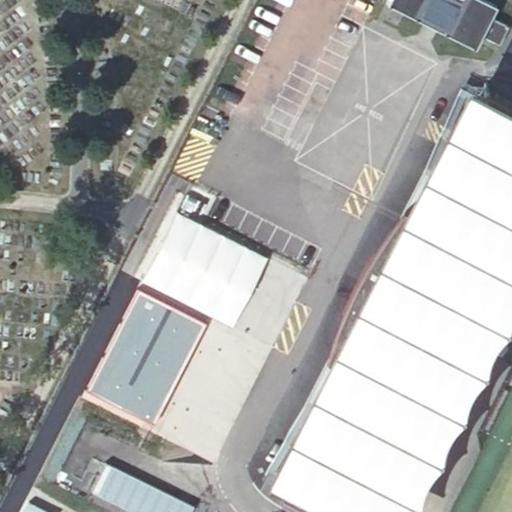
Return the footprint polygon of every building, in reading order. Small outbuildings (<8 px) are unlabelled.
[(493,5),(482,0),(388,0),(387,3),(472,47),(478,34),(496,43),(506,25),(487,16),(493,5)] [(474,144),(502,96),(483,87),(383,284),(375,298),(278,488),(296,497),(318,449),(385,318),(398,325),(442,239),(429,232),(476,145),(474,144)] [(511,101),(502,96),(474,144),(476,145),(511,162),(511,101)] [(511,301),(511,162),(476,145),(429,232),(442,239),(398,325),(385,318),(318,449),(413,497),(511,301)] [(375,298),(383,284),(373,279),(366,293),(375,298)] [(318,449),(296,497),(325,511),(405,511),(413,497),(318,449)] [(105,461),(91,491),(134,511),(189,511),(194,503),(105,461)]
